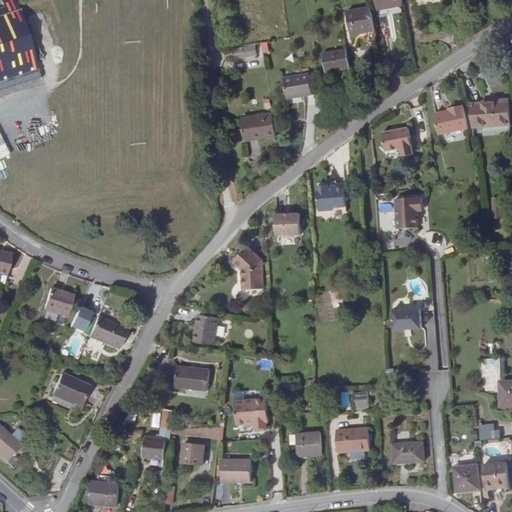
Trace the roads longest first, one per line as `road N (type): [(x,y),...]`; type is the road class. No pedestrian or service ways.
road 1 (unclassified): [(511,20),(278,179),(165,291)]
road 2 (unclassified): [(165,291),(59,511)]
road 3 (track): [(202,0),(229,222)]
road 4 (residential): [(251,511),(402,494),(452,511)]
road 5 (residential): [(165,291),(82,270),(0,226)]
